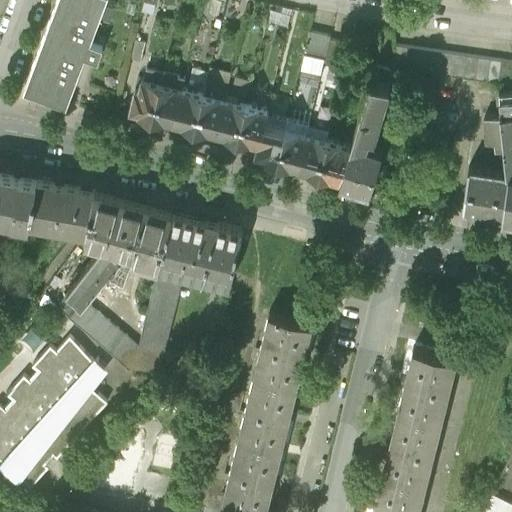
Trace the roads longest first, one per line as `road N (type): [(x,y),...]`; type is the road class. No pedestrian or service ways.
road 1 (tertiary): [(0,131),(400,228)]
road 2 (residential): [(333,511),(400,228)]
road 3 (residential): [(511,30),(322,0)]
